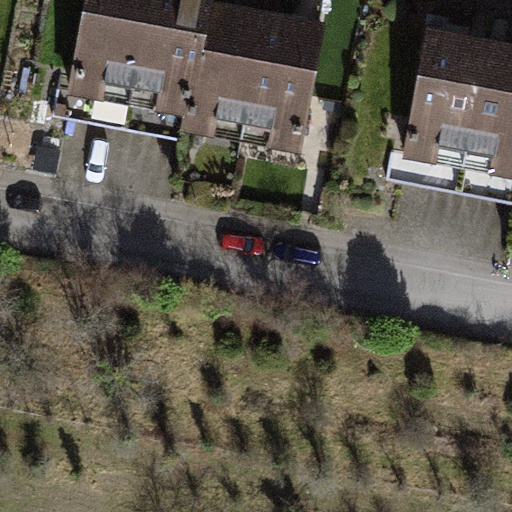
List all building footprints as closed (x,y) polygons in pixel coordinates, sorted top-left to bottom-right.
[(142,0),(82,0),(59,121),(119,131),(142,0)] [(208,7),(170,0),(142,0),(119,131),(184,143),(206,25),(208,7)] [(260,33),(206,25),(184,143),(181,155),(238,165),(260,33)] [(312,41),(260,33),(238,165),(290,174),(312,41)] [(489,58),(436,48),(408,175),(463,185),(489,58)] [(511,62),(489,58),(463,185),(511,194),(511,62)]
